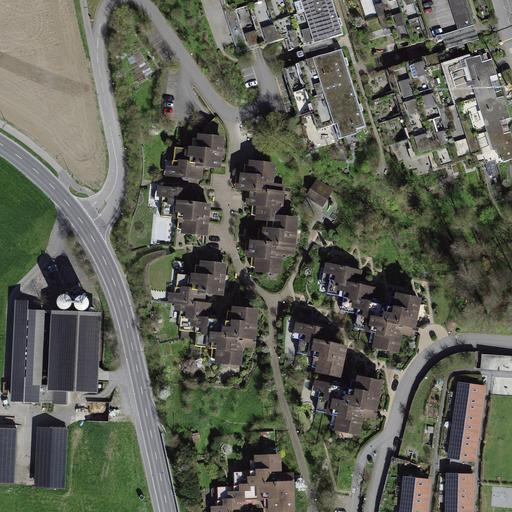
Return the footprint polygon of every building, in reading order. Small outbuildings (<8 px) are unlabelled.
[(220,0),(237,51),(288,36),(292,49),(342,33),(332,0),(220,0)] [(435,54),(479,39),(466,0),(373,0),(384,29),(397,24),(405,46),(430,38),(435,54)] [(449,60),(447,53),(387,71),(412,158),(427,153),(432,168),(471,156),(476,171),(511,159),(511,133),(508,134),(505,122),(511,120),(511,116),(506,98),(498,100),(492,79),(500,77),(494,59),(483,63),(480,51),(449,60)] [(341,56),(292,71),(311,134),(333,127),(337,141),(365,133),(341,56)] [(167,160),(166,178),(200,181),(200,169),(224,171),(227,139),(202,137),(201,149),(173,147),(172,160),(167,160)] [(249,175),(241,174),(239,193),(251,195),(250,207),(257,208),(256,219),(267,220),(265,244),(252,243),(250,259),(259,260),(258,271),(280,273),(281,258),(290,259),(294,221),(281,220),(284,189),(275,188),(278,166),(250,163),(249,175)] [(329,195),(315,186),(307,197),(322,206),(329,195)] [(193,193),(158,189),(157,203),(164,203),(162,217),(185,219),(184,233),(208,236),(212,205),(192,203),(193,193)] [(362,273),(322,263),(317,281),(336,285),(333,295),(349,299),(346,310),(361,313),(357,328),(374,332),(371,346),(397,352),(401,334),(414,337),(422,300),(397,295),(394,307),(372,302),(375,290),(359,286),(362,273)] [(177,295),(169,295),(168,307),(178,308),(177,323),(190,324),(195,345),(208,346),(218,347),(216,365),(240,367),(241,350),(254,351),(258,312),(238,311),(238,316),(226,315),(225,326),(203,324),(206,294),(221,295),(223,267),(207,266),(206,279),(179,277),(177,295)] [(33,304),(18,303),(14,403),(41,404),(44,314),(33,313),(33,304)] [(104,315),(57,313),(54,393),(100,395),(104,315)] [(331,331),(295,323),(291,339),(304,341),(301,354),(314,357),(313,362),(320,363),(318,372),(339,376),(345,349),(328,345),(331,331)] [(338,387),(316,383),(314,394),(320,395),(316,414),(338,418),(336,432),(361,436),(364,419),(376,422),(383,384),(363,380),(360,396),(350,394),(349,402),(336,399),(338,387)] [(485,387),(461,383),(449,458),(473,462),(485,387)] [(66,430),(39,429),(36,490),(64,492),(66,430)] [(18,431),(0,430),(0,484),(15,485),(18,431)] [(219,506),(213,507),(213,511),(248,511),(248,507),(267,505),(267,511),(297,511),(295,472),(284,473),(283,452),(255,454),(256,460),(249,461),(250,471),(233,472),(234,488),(218,489),(219,506)] [(470,511),(472,477),(448,477),(446,511),(470,511)] [(424,511),(428,481),(405,479),(401,511),(424,511)]
